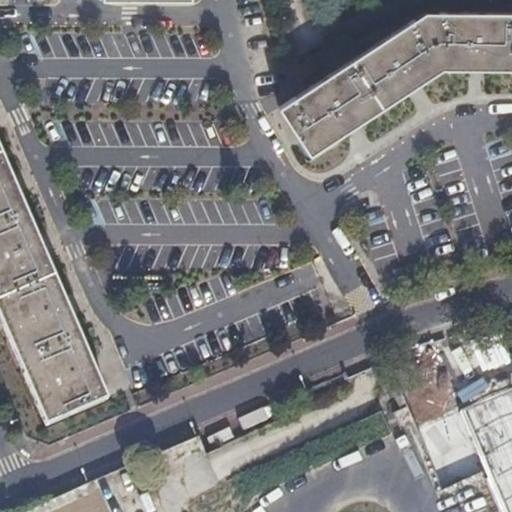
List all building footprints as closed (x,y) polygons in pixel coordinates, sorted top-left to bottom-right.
[(280,108),(313,154),(442,68),(511,68),(511,13),(424,13),(280,108)] [(0,314),(48,424),(110,396),(0,144),(0,314)] [(496,395),(511,388),(511,370),(502,347),(479,358),(496,395)] [(511,511),(511,388),(496,395),(458,411),(482,467),(483,469),(501,511),(511,511)] [(455,454),(470,448),(455,411),(440,417),(455,454)] [(498,511),(481,470),(441,487),(429,459),(304,511),(498,511)]
